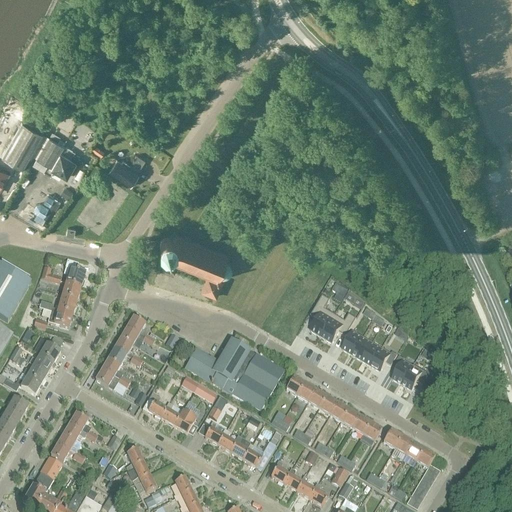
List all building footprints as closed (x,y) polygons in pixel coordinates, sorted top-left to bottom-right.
[(202,115),(206,118),(218,98),(215,96),(202,115)] [(42,134),(21,122),(1,157),(22,169),(42,134)] [(62,147),(48,138),(35,160),(46,166),(43,172),(50,176),(53,171),(65,178),(71,169),(74,171),(80,161),(72,157),(70,160),(59,153),(62,147)] [(132,161),(141,167),(144,161),(136,156),(132,161)] [(109,170),(108,172),(130,188),(132,185),(139,175),(136,174),(137,172),(141,167),(132,161),(129,166),(123,161),(121,163),(116,160),(109,170)] [(37,214),(33,219),(42,225),(52,209),(55,210),(59,204),(56,202),(57,200),(48,195),(42,204),(40,203),(36,204),(34,208),(35,213),(37,214)] [(73,237),(74,230),(67,228),(65,236),(73,237)] [(226,261),(225,261),(227,256),(189,241),(190,239),(185,238),(184,239),(175,236),(172,240),(171,239),(170,239),(169,238),(167,238),(166,238),(165,239),(164,239),(163,240),(162,241),(161,241),(161,242),(160,243),(160,244),(160,245),(160,246),(160,247),(160,248),(160,249),(161,250),(161,251),(162,252),(163,252),(164,253),(165,254),(166,254),(166,260),(167,260),(164,266),(166,269),(171,270),(174,270),(176,264),(207,276),(201,291),(215,297),(221,282),(217,281),(219,276),(220,276),(221,276),(223,276),(224,276),(225,276),(226,275),(227,274),(228,274),(228,273),(229,272),(230,271),(230,270),(230,269),(230,268),(230,267),(230,266),(229,265),(229,263),(228,262),(226,261)] [(68,278),(66,285),(65,285),(80,289),(84,275),(75,273),(77,266),(66,263),(64,270),(63,276),(68,278)] [(0,267),(0,320),(7,324),(30,284),(27,282),(28,281),(28,282),(29,281),(0,265),(1,266),(0,267)] [(53,285),(55,278),(49,276),(50,271),(44,269),(40,281),(53,285)] [(55,278),(53,285),(58,286),(60,283),(61,280),(55,278)] [(264,280),(256,301),(268,306),(269,307),(279,280),(275,278),(273,284),(264,280)] [(279,280),(269,307),(281,311),(291,284),(289,290),(281,287),(283,281),(279,280)] [(291,284),(281,311),(286,313),(293,316),(302,295),(293,292),(296,286),(291,284)] [(62,298),(61,298),(76,303),(80,289),(65,285),(62,298)] [(72,316),(76,303),(61,298),(57,312),(72,316)] [(317,322),(310,333),(321,339),(334,317),(324,311),(329,302),(322,298),(310,318),(317,322)] [(44,312),(47,305),(40,303),(39,310),(44,312)] [(72,316),(57,312),(51,310),(50,314),(47,324),(68,330),(72,316)] [(334,317),(321,339),(332,346),(338,334),(345,338),(356,321),(348,316),(344,323),(334,317)] [(141,332),(145,326),(133,319),(126,329),(144,340),(142,343),(146,346),(150,339),(146,337),(147,335),(141,332)] [(35,322),(33,328),(45,332),(47,325),(35,322)] [(0,329),(0,356),(12,336),(0,329)] [(142,343),(144,340),(126,329),(120,340),(132,347),(135,342),(141,345),(142,343)] [(352,335),(342,352),(352,358),(362,341),(352,335)] [(171,336),(165,347),(172,351),(178,340),(171,336)] [(150,339),(146,346),(151,348),(154,342),(150,339)] [(129,353),(132,347),(120,340),(114,350),(126,358),(131,361),(130,364),(134,366),(137,361),(133,358),(134,356),(129,353)] [(42,341),(34,354),(35,355),(39,357),(53,365),(60,354),(46,346),(47,344),(42,341)] [(362,341),(352,358),(361,363),(371,346),(362,341)] [(284,373),(249,353),(231,342),(216,367),(209,363),(210,361),(195,352),(185,370),(212,386),(212,385),(222,391),(221,392),(231,398),(231,397),(260,414),(284,373)] [(371,346),(361,363),(370,369),(380,352),(371,346)] [(12,355),(18,359),(21,352),(16,349),(12,355)] [(120,368),(126,358),(114,350),(108,361),(120,368)] [(380,352),(370,369),(380,375),(386,365),(391,368),(397,357),(392,354),(390,357),(380,352)] [(14,365),(18,359),(12,355),(9,362),(14,365)] [(47,376),(53,365),(39,357),(36,362),(32,360),(29,365),(33,367),(47,376)] [(399,358),(392,369),(398,372),(392,381),(392,382),(402,387),(412,370),(412,369),(403,364),(404,361),(399,358)] [(117,373),(120,368),(108,361),(101,372),(119,382),(121,379),(122,377),(117,373)] [(137,361),(134,366),(139,369),(142,363),(137,361)] [(40,387),(47,376),(33,367),(30,373),(26,370),(22,376),(26,378),(40,387)] [(412,369),(412,370),(402,387),(411,393),(417,384),(422,387),(429,376),(423,373),(413,367),(412,369)] [(125,381),(121,379),(119,382),(101,372),(95,382),(113,393),(117,385),(121,387),(125,381)] [(34,398),(40,387),(26,378),(23,384),(18,381),(15,386),(6,381),(2,386),(15,393),(18,388),(20,389),(34,398)] [(296,398),(304,386),(293,379),(285,392),(296,398)] [(121,387),(126,390),(129,384),(125,381),(121,387)] [(215,397),(196,386),(191,395),(209,406),(215,397)] [(307,405),(315,392),(304,386),(296,398),(307,405)] [(319,411),(326,399),(315,392),(307,405),(319,411)] [(140,408),(146,398),(141,395),(135,405),(140,408)] [(159,399),(155,397),(152,395),(148,401),(153,404),(147,413),(155,417),(153,419),(158,422),(160,420),(160,421),(166,412),(164,410),(157,406),(159,399)] [(330,418),(337,405),(326,399),(319,411),(330,418)] [(7,411),(21,419),(28,408),(14,400),(7,411)] [(180,412),(171,407),(168,404),(164,410),(166,412),(160,421),(173,428),(179,419),(177,418),(180,412)] [(340,424),(348,412),(337,405),(330,418),(340,424)] [(216,422),(221,414),(213,409),(207,418),(216,422)] [(458,415),(466,422),(471,416),(463,409),(458,415)] [(15,430),(21,419),(7,411),(1,422),(15,430)] [(195,421),(184,414),(180,412),(177,418),(179,419),(173,428),(186,436),(195,421)] [(351,431),(359,418),(348,412),(340,424),(351,431)] [(84,428),(87,422),(75,415),(69,426),(81,433),(86,436),(85,439),(89,442),(93,436),(89,433),(90,431),(84,428)] [(362,437),(370,425),(359,418),(351,431),(362,437)] [(278,430),(282,423),(275,419),(271,426),(278,430)] [(0,435),(9,441),(15,430),(1,422),(0,422),(0,435)] [(222,438),(221,437),(213,432),(215,426),(211,423),(208,429),(207,429),(209,431),(204,440),(217,447),(222,438)] [(282,423),(278,430),(286,435),(289,428),(282,423)] [(362,437),(374,444),(381,431),(370,425),(362,437)] [(86,436),(81,433),(69,426),(63,436),(75,443),(80,446),(83,440),(85,440),(85,439),(86,436)] [(235,445),(233,444),(226,439),(228,433),(224,431),(221,437),(222,438),(217,447),(230,455),(235,445)] [(297,432),(293,439),(300,443),(304,436),(297,432)] [(394,451),(401,438),(390,432),(383,444),(394,451)] [(269,445),(275,448),(281,438),(275,434),(269,445)] [(0,450),(2,451),(9,441),(0,435),(0,450)] [(69,454),(75,443),(63,436),(57,447),(69,454)] [(93,436),(89,442),(94,444),(97,438),(93,436)] [(312,441),(304,436),(300,443),(308,448),(312,441)] [(113,452),(119,442),(113,438),(106,448),(113,452)] [(249,446),(241,441),(237,438),(233,444),(235,445),(230,455),(242,462),(248,453),(246,451),(249,446)] [(405,457),(412,445),(401,438),(394,451),(405,457)] [(319,445),(315,452),(322,456),(326,449),(319,445)] [(412,445),(405,457),(416,464),(423,451),(424,450),(418,447),(417,448),(412,445)] [(248,453),(242,462),(255,470),(261,460),(251,454),(253,448),(249,446),(246,451),(248,453)] [(62,465),(69,454),(57,447),(50,458),(62,465)] [(333,454),(326,449),(322,456),(330,461),(333,454)] [(133,469),(142,464),(136,451),(126,456),(131,466),(125,470),(128,474),(133,471),(133,469)] [(427,471),(429,467),(434,458),(423,451),(416,464),(427,471)] [(305,461),(311,465),(316,456),(310,452),(305,461)] [(77,463),(80,457),(76,454),(72,460),(77,463)] [(80,457),(77,463),(81,466),(85,460),(80,457)] [(347,462),(341,458),(337,465),(343,469),(347,462)] [(101,471),(106,464),(100,459),(95,466),(101,471)] [(44,497),(60,469),(61,468),(49,460),(40,475),(33,488),(32,487),(22,505),(32,511),(35,511),(44,497)] [(354,466),(347,462),(343,469),(350,472),(354,466)] [(289,477),(287,476),(279,471),(282,465),(278,463),(274,468),(276,470),(270,479),(283,487),(289,477)] [(139,482),(149,478),(142,464),(133,469),(133,471),(128,474),(128,475),(127,476),(130,482),(131,482),(134,487),(140,484),(139,482)] [(109,466),(103,477),(108,480),(115,470),(109,466)] [(426,472),(437,478),(439,473),(429,467),(427,471),(426,472)] [(301,484),(300,483),(292,479),(294,473),(290,470),(287,476),(289,477),(283,487),(296,494),(301,484)] [(340,472),(332,485),(340,490),(348,476),(340,472)] [(434,483),(437,478),(426,472),(423,477),(434,483)] [(377,479),(370,475),(366,482),(373,486),(377,479)] [(349,476),(339,497),(350,502),(359,481),(349,476)] [(431,488),(434,483),(423,477),(421,482),(431,488)] [(147,498),(146,496),(156,491),(149,478),(139,482),(140,484),(144,492),(138,497),(140,501),(146,498),(147,498)] [(314,492),(312,491),(305,486),(307,480),(303,478),(300,483),(301,484),(296,494),(309,502),(314,492)] [(181,498),(191,493),(184,479),(174,484),(175,486),(170,489),(174,498),(173,499),(175,503),(182,500),(181,498)] [(385,484),(377,479),(373,486),(381,491),(385,484)] [(428,493),(431,488),(421,482),(418,487),(428,493)] [(314,492),(309,502),(321,509),(327,500),(318,494),(320,488),(316,485),(312,491),(314,492)] [(425,497),(428,493),(418,487),(415,492),(425,497)] [(395,499),(399,492),(392,488),(388,495),(395,499)] [(399,492),(395,499),(403,504),(407,497),(399,492)] [(422,503),(425,497),(415,492),(412,496),(422,503)] [(66,496),(61,493),(58,499),(55,504),(44,497),(35,511),(56,511),(62,502),(66,496)] [(187,511),(197,506),(191,493),(181,498),(182,500),(185,508),(180,511),(187,511)] [(77,511),(85,499),(76,494),(69,505),(62,502),(56,511),(77,511)] [(167,511),(175,507),(168,495),(161,500),(167,511)] [(419,507),(422,503),(412,496),(409,501),(419,507)] [(85,499),(77,511),(98,511),(100,508),(85,499)] [(416,511),(419,507),(409,501),(406,506),(416,511)]
